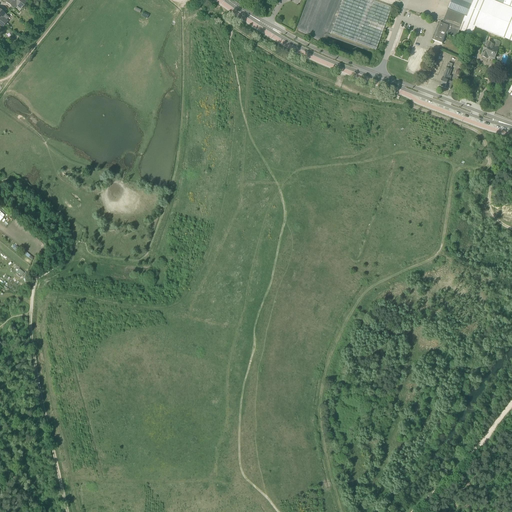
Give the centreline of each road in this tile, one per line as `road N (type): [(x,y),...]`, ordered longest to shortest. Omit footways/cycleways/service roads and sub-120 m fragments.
road 1 (track): [(345,64),(340,88),(465,124),(484,141),(489,164),(455,171),(440,251),(370,288),(332,351),(320,432),(340,511)]
road 2 (secondary): [(511,128),(307,48),(227,0)]
road 3 (track): [(36,279),(33,354),(66,511)]
road 4 (track): [(511,404),(408,511)]
